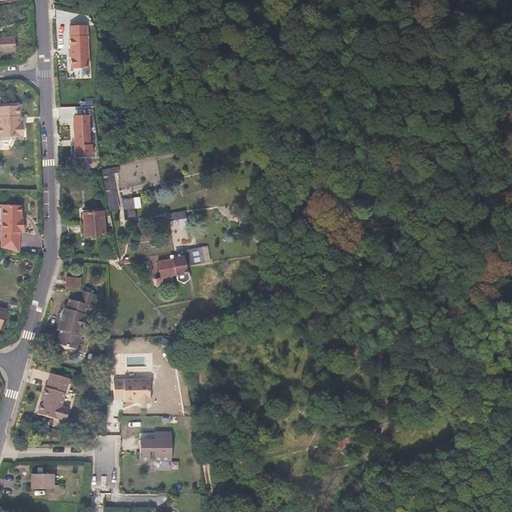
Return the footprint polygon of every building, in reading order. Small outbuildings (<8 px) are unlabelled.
[(88,68),(87,26),(69,26),(71,69),(88,68)] [(0,52),(14,53),(14,36),(0,36),(0,52)] [(0,138),(2,140),(8,140),(10,138),(21,137),(21,136),(24,136),(23,124),(20,124),(20,122),(20,117),(19,106),(0,106),(0,138)] [(137,160),(135,152),(119,156),(121,165),(137,161),(137,160)] [(111,174),(110,168),(109,168),(102,169),(102,172),(104,177),(108,205),(109,212),(118,210),(111,174)] [(141,208),(140,197),(123,199),(126,220),(136,219),(134,209),(135,209),(141,208)] [(21,205),(2,205),(0,247),(20,253),(19,233),(20,233),(20,232),(22,232),(23,218),(21,218),(21,205)] [(186,218),(185,210),(176,212),(168,213),(170,221),(178,220),(186,218)] [(105,235),(103,212),(82,213),(84,236),(105,235)] [(188,228),(186,218),(178,220),(180,230),(188,228)] [(211,261),(209,246),(201,248),(204,262),(211,261)] [(189,265),(204,262),(201,248),(192,249),(183,250),(184,254),(180,254),(170,256),(170,259),(172,259),(175,276),(176,276),(177,281),(182,283),(185,282),(189,278),(188,272),(187,266),(189,265)] [(175,276),(172,259),(170,259),(158,261),(160,277),(154,279),(156,286),(173,283),(171,276),(175,276)] [(80,289),(81,279),(66,278),(65,288),(79,289),(80,289)] [(78,335),(88,305),(93,307),(97,296),(79,289),(75,300),(68,298),(65,307),(63,307),(55,328),(58,329),(54,342),(74,349),(79,335),(78,335)] [(241,303),(239,295),(228,297),(230,305),(241,303)] [(39,414),(58,420),(58,419),(65,422),(69,408),(62,406),(70,379),(50,373),(46,388),(44,387),(41,397),(44,398),(43,403),(39,405),(38,410),(39,413),(39,414)] [(149,379),(113,380),(114,399),(124,399),(124,401),(133,401),(133,400),(139,400),(139,404),(150,403),(149,379)] [(347,422),(353,420),(352,419),(347,420),(345,414),(344,409),(349,408),(349,406),(342,408),(344,414),(347,422)] [(352,419),(350,412),(349,408),(344,409),(345,414),(347,420),(352,419)] [(338,440),(355,434),(353,430),(343,434),(343,433),(337,435),(338,440)] [(155,438),(140,439),(140,463),(175,462),(173,431),(154,432),(155,438)] [(350,443),(352,442),(350,439),(353,438),(360,435),(358,433),(352,435),(338,440),(334,441),(337,449),(350,445),(350,443)] [(31,474),(31,489),(58,489),(58,485),(53,485),(53,474),(31,474)]
